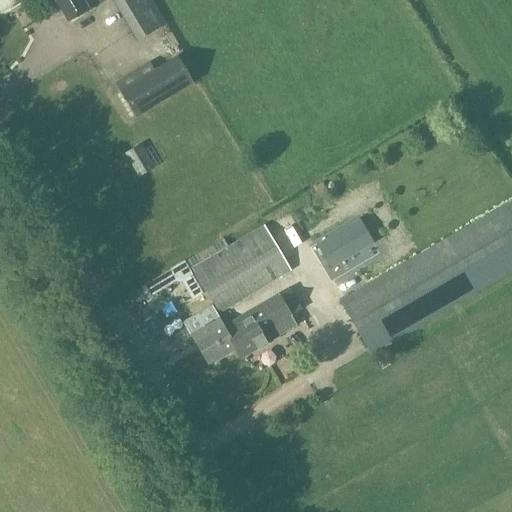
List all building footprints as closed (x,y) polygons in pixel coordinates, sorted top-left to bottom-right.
[(0,0),(6,11),(23,0),(0,0)] [(91,10),(84,0),(54,0),(69,23),(91,10)] [(162,28),(145,0),(113,0),(138,42),(162,28)] [(116,85),(121,92),(138,119),(196,84),(179,57),(155,72),(150,64),(116,85)] [(127,155),(140,178),(162,165),(153,148),(146,152),(143,146),(127,155)] [(511,202),(340,302),(371,356),(511,274),(511,202)] [(317,244),(332,268),(373,244),(359,220),(317,244)] [(228,247),(194,267),(197,273),(208,292),(209,292),(220,311),(290,269),(264,225),(228,247)] [(197,273),(194,267),(228,247),(223,240),(184,263),(203,295),(208,292),(197,273)] [(148,299),(176,282),(183,284),(193,301),(203,295),(184,263),(141,288),(148,299)] [(290,289),(280,295),(292,315),(302,309),(290,289)] [(225,327),(220,319),(192,335),(209,363),(236,348),(241,356),(258,346),(260,348),(261,348),(259,346),(266,342),(267,344),(268,344),(267,341),(296,324),(290,315),(292,315),(280,295),(225,327)]
